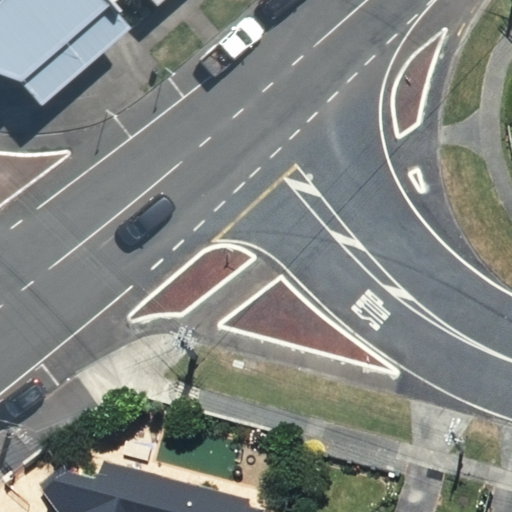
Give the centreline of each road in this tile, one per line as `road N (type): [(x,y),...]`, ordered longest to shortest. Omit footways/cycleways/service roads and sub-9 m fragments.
road 1 (residential): [(511,359),(438,334),(317,230),(238,117)]
road 2 (unclassified): [(238,117),(0,310)]
road 3 (unclassified): [(374,0),(238,117)]
